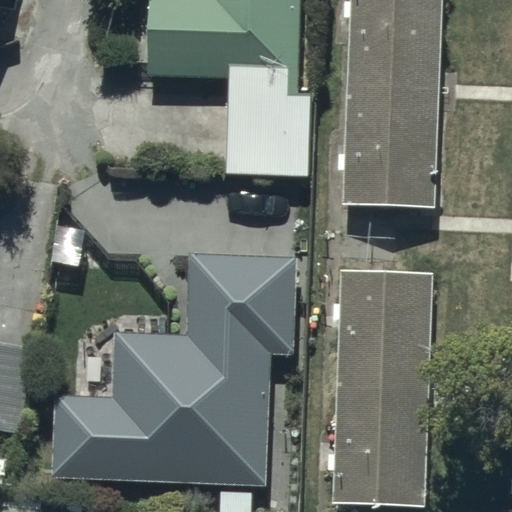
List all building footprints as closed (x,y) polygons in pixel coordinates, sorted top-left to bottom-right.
[(305,0),(158,0),(158,75),(234,76),(233,170),(315,172),(316,88),(305,88),(305,0)] [(448,0),(356,0),(350,201),(441,205),(448,0)] [(302,252),(195,247),(191,334),(120,330),(116,395),(59,392),(55,477),(275,488),(282,352),(297,353),(302,252)] [(438,270),(342,267),(335,502),(432,505),(438,270)] [(0,441),(25,446),(42,351),(0,340),(0,441)]
